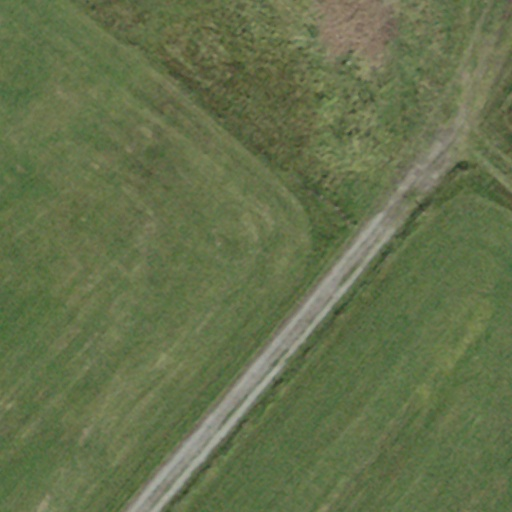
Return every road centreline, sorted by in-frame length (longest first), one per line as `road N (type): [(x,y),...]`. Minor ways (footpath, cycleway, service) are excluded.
road 1 (track): [(145,511),(456,148)]
road 2 (track): [(511,19),(454,152)]
